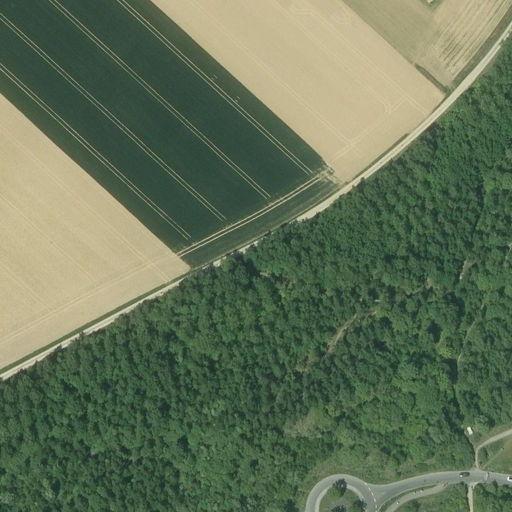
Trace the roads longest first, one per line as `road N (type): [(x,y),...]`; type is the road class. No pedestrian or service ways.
road 1 (track): [(0,380),(327,205),(428,123),(511,24)]
road 2 (unknown): [(237,255),(251,275),(288,279),(309,293),(391,299),(433,292),(511,241)]
road 3 (unclassified): [(511,482),(446,477),(370,496)]
